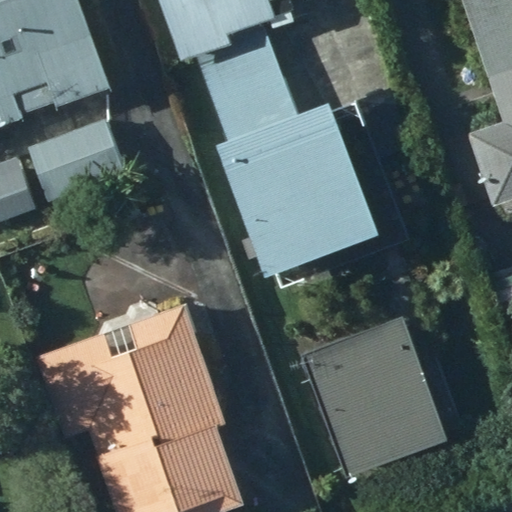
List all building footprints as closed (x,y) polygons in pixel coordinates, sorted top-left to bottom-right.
[(0,0),(0,116),(93,85),(61,0),(0,0)] [(148,0),(168,57),(189,50),(217,131),(198,138),(244,272),(359,232),(312,95),(285,104),(255,14),(262,12),(258,0),(148,0)] [(511,72),(511,0),(449,0),(479,83),(511,72)] [(511,190),(511,72),(479,83),(491,119),(454,132),(478,202),(511,190)] [(96,118),(22,143),(40,198),(114,173),(96,118)] [(0,260),(21,254),(5,208),(0,209),(0,260)] [(170,304),(27,351),(57,434),(81,425),(90,452),(85,454),(103,511),(145,511),(158,508),(158,511),(186,511),(224,499),(200,423),(207,420),(170,304)] [(435,438),(390,313),(287,349),(334,475),(435,438)]
